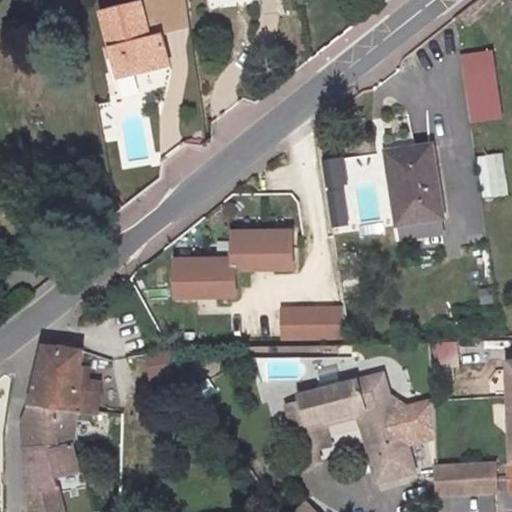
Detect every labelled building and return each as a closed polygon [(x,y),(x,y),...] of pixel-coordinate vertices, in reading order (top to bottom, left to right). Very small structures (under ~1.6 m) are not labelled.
[(144,5),(108,14),(122,77),(140,72),(139,64),(170,57),(164,36),(152,39),(144,5)] [(492,126),(481,60),(453,65),(463,130),(492,126)] [(377,156),(387,225),(428,219),(430,218),(419,148),(377,156)] [(500,153),(473,158),(482,201),(509,196),(500,153)] [(324,160),(327,226),(349,225),(346,159),(324,160)] [(428,219),(387,225),(390,238),(430,232),(428,219)] [(223,231),(223,258),(223,268),(243,268),(243,262),(262,261),(262,267),(282,267),(282,230),(223,231)] [(223,258),(165,259),(165,296),(185,296),(185,290),(204,290),(204,296),(224,295),(223,268),(223,258)] [(329,312),(271,313),(271,342),(334,341),(329,312)] [(457,366),(457,343),(433,343),(433,366),(457,366)] [(50,444),(53,407),(52,404),(57,346),(42,344),(38,366),(26,423),(22,425),(22,437),(23,448),(50,444)] [(80,351),(57,346),(52,404),(53,407),(72,409),(93,411),(97,382),(84,381),(76,380),(78,367),(80,351)] [(511,358),(499,358),(504,460),(500,460),(502,484),(511,483),(511,358)] [(86,368),(78,367),(76,380),(84,381),(86,368)] [(166,370),(147,371),(147,384),(166,384),(166,370)] [(280,408),(292,454),(309,450),(317,448),(310,422),(354,411),(364,447),(359,449),(368,483),(405,472),(398,446),(396,439),(392,440),(389,430),(410,425),(406,408),(400,409),(380,397),(376,377),(293,398),(295,404),(280,408)] [(426,403),(406,408),(410,425),(389,430),(392,440),(396,439),(398,446),(428,438),(426,403)] [(66,441),(72,409),(53,407),(50,444),(66,441)] [(50,444),(23,448),(28,502),(28,511),(60,511),(48,477),(74,470),(66,441),(50,444)] [(312,462),(309,450),(292,454),(295,466),(312,462)] [(488,458),(459,459),(462,487),(491,485),(488,458)] [(462,487),(459,459),(430,461),(431,489),(462,487)] [(317,511),(303,497),(287,511),(317,511)]
